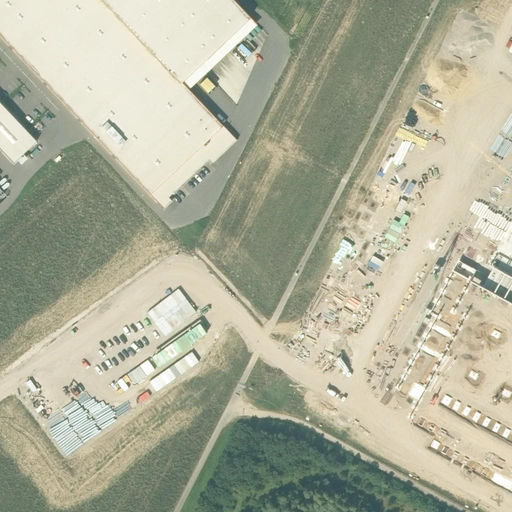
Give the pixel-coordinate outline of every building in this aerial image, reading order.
[(181,83),(102,0),(0,0),(0,34),(61,98),(151,194),(223,126),(189,89),(182,82),(181,83)] [(251,17),(234,0),(102,0),(181,83),(182,82),(214,52),(251,17)] [(258,24),(251,17),(182,82),(189,89),(258,24)] [(196,83),(206,93),(216,84),(206,74),(196,83)] [(37,139),(0,100),(0,146),(15,162),(34,143),(37,139)] [(223,126),(151,194),(164,208),(172,201),(168,197),(210,158),(213,162),(236,141),(237,140),(223,126)] [(434,316),(395,388),(414,398),(398,429),(511,490),(511,190),(497,183),(427,312),(434,316)]
